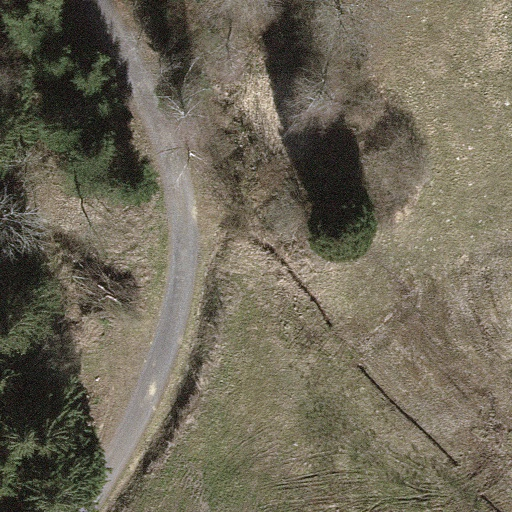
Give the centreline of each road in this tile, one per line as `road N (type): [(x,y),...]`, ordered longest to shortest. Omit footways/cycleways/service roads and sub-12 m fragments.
road 1 (track): [(92,0),(160,134),(180,292),(139,424),(78,511)]
road 2 (track): [(152,383),(0,374)]
